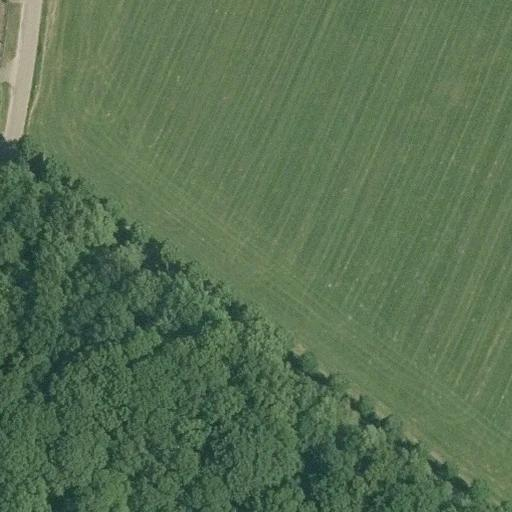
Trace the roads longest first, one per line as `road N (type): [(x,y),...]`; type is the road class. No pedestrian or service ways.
road 1 (track): [(476,511),(6,161)]
road 2 (unclassified): [(0,204),(31,0)]
